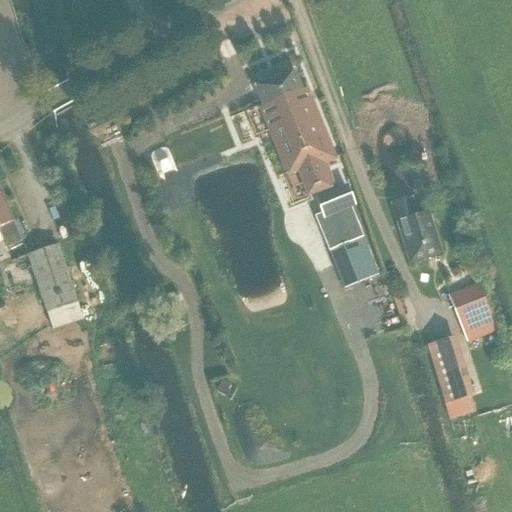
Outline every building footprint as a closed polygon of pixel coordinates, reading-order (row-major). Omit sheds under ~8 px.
[(294,71),(254,87),(263,107),(260,108),(270,133),(272,132),(281,156),(297,149),(305,168),(297,171),(307,197),(334,187),(325,164),(335,160),(309,95),(304,97),(294,71)] [(0,232),(3,239),(7,248),(22,241),(13,222),(0,192),(0,232)] [(412,199),(392,205),(410,264),(442,255),(433,224),(429,225),(426,215),(418,218),(412,199)] [(348,204),(316,217),(325,239),(344,289),(376,276),(348,204)] [(294,238),(274,244),(282,269),(301,263),(294,238)] [(46,313),(77,303),(58,245),(27,256),(46,313)] [(480,288),(450,300),(458,321),(459,322),(466,340),(482,334),(497,328),(494,320),(493,319),(480,288)] [(182,306),(179,297),(170,300),(173,309),(182,306)] [(471,395),(455,339),(429,346),(446,404),(461,400),(462,404),(468,402),(467,397),(471,395)]
